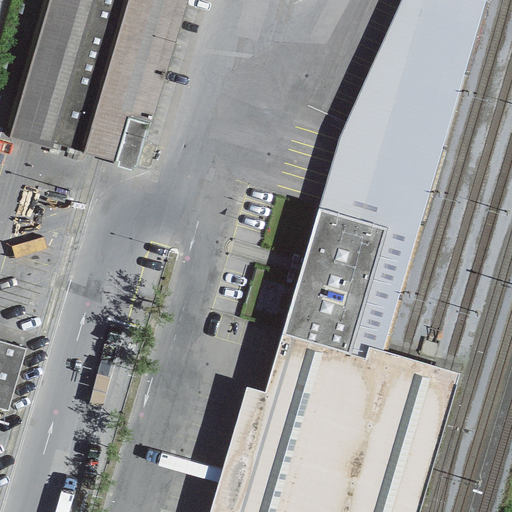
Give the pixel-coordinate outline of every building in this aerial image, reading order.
[(127,0),(49,0),(10,139),(48,150),(50,146),(82,155),(127,0)] [(185,0),(127,0),(82,155),(114,164),(128,116),(150,123),(185,0)] [(316,210),(279,341),(347,361),(383,228),(316,210)] [(25,347),(0,339),(0,406),(7,408),(25,347)] [(347,361),(279,341),(273,363),(265,391),(229,511),(418,511),(455,387),(363,360),(347,361)] [(366,348),(363,360),(455,387),(459,374),(366,348)] [(229,511),(265,391),(246,385),(208,511),(229,511)]
